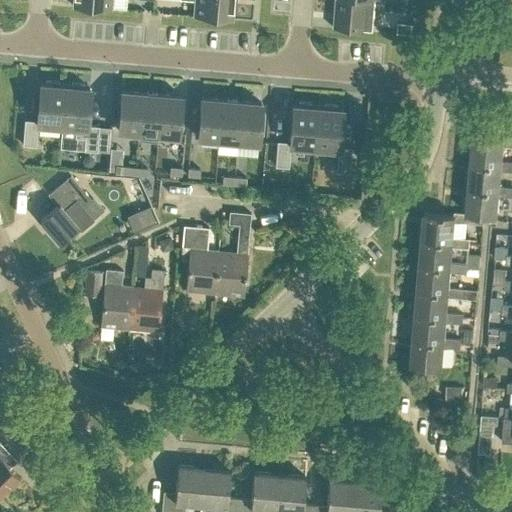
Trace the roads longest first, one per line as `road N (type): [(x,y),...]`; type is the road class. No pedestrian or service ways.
road 1 (residential): [(281,303),(476,507)]
road 2 (unclassified): [(281,303),(423,158),(437,80)]
road 3 (residential): [(295,65),(36,41)]
road 4 (unclassified): [(101,471),(0,246)]
road 5 (unclassified): [(101,471),(281,303)]
road 6 (residential): [(437,80),(295,65)]
